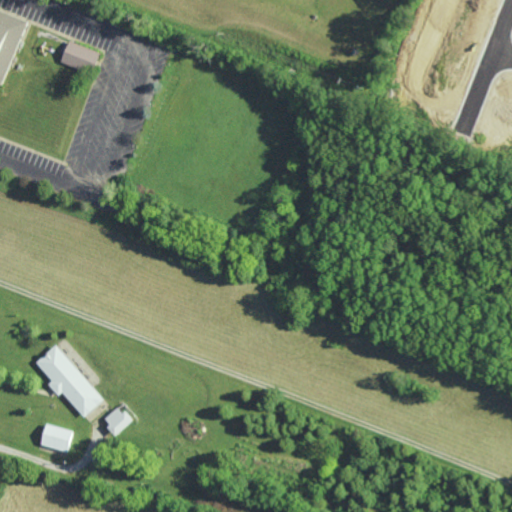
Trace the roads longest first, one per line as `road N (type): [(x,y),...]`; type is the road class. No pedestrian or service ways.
road 1 (track): [(0,279),(511,482)]
road 2 (residential): [(511,0),(464,121)]
